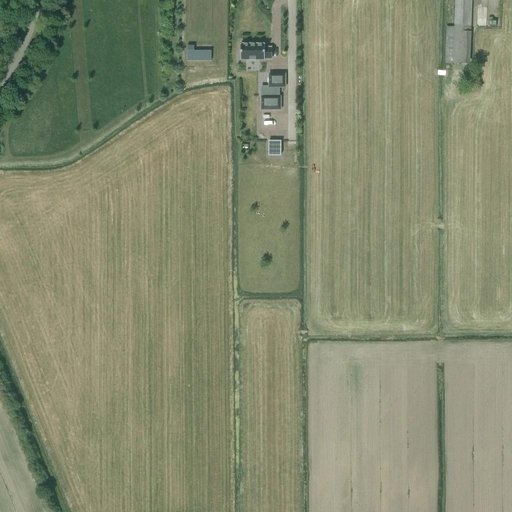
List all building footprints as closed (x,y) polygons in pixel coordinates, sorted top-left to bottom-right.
[(470,26),(471,0),(455,0),(454,26),(470,26)] [(187,61),(211,61),(211,50),(194,50),(194,45),(188,45),(187,61)] [(240,45),(240,60),(265,60),(265,58),(271,58),(271,48),(265,48),(265,45),(240,45)] [(271,97),(261,97),(261,110),(281,110),(281,97),(278,97),(278,88),(285,88),(285,75),(269,75),(269,87),(269,88),(271,88),(271,97)] [(281,156),(281,141),(268,141),(268,156),(281,156)]
